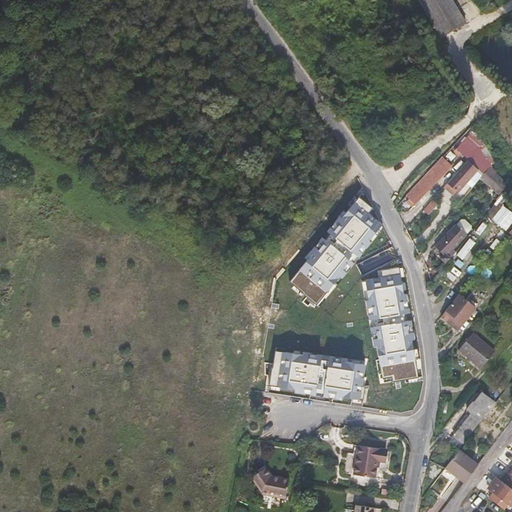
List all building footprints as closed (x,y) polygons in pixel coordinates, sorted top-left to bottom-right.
[(452,0),(429,0),(422,5),(441,37),(466,22),(452,0)] [(479,148),(467,137),(456,149),(468,160),(479,148)] [(491,165),(481,149),(480,147),(479,148),(468,160),(447,184),(459,194),(478,172),(482,176),(491,165)] [(509,182),(491,165),(482,176),(480,178),(499,195),(509,182)] [(440,179),(433,172),(403,203),(410,211),(440,179)] [(303,294),(318,308),(356,261),(358,258),(384,226),(369,216),(373,209),(359,198),(289,282),(303,294)] [(440,205),(433,199),(423,211),(429,216),(440,205)] [(508,209),(497,201),(487,214),(496,223),(497,223),(508,209)] [(511,214),(511,212),(508,209),(497,223),(501,227),(511,214)] [(511,223),(511,214),(501,227),(506,231),(511,223)] [(455,224),(466,234),(471,228),(471,225),(463,219),(460,219),(455,224)] [(454,223),(435,246),(443,255),(440,258),(446,264),(456,251),(454,249),(466,234),(455,224),(454,223)] [(458,253),(463,258),(476,243),(471,239),(458,253)] [(395,268),(384,270),(385,277),(367,281),(374,319),(377,318),(378,326),(375,327),(383,378),(392,377),(393,382),(419,378),(408,322),(407,322),(406,314),(409,314),(402,267),(395,268)] [(459,294),(441,317),(458,330),(476,308),(459,294)] [(218,336),(212,335),(206,384),(241,389),(249,333),(219,329),(218,336)] [(472,333),(459,350),(481,368),(495,352),(472,333)] [(362,386),(365,364),(329,359),(330,361),(321,360),(321,358),(276,351),(272,368),(270,385),(364,400),(365,386),(362,386)] [(496,402),(482,392),(474,402),(473,401),(467,409),(472,413),(454,436),(463,443),(496,402)] [(386,450),(358,445),(354,475),(376,478),(378,461),(384,462),(386,450)] [(459,450),(445,468),(464,482),(478,464),(459,450)] [(267,467),(253,476),(263,491),(262,494),(286,499),(290,479),(272,475),(267,467)] [(488,487),(511,506),(511,505),(511,471),(510,473),(508,471),(501,479),(497,476),(488,487)]
